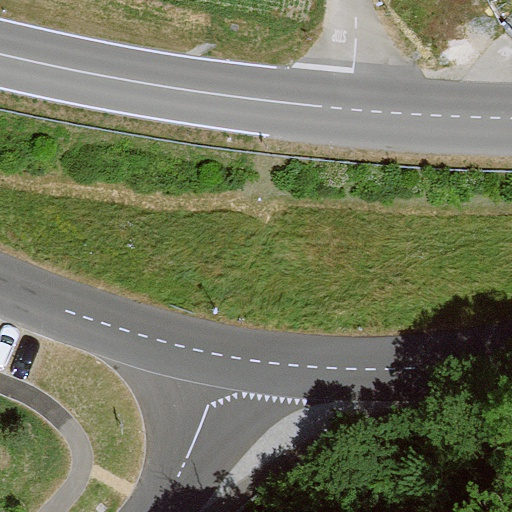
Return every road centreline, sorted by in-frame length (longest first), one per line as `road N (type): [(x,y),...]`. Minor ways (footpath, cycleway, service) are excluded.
road 1 (tertiary): [(0,53),(281,106),(511,120)]
road 2 (residential): [(150,511),(202,449),(241,363),(355,367),(511,350)]
